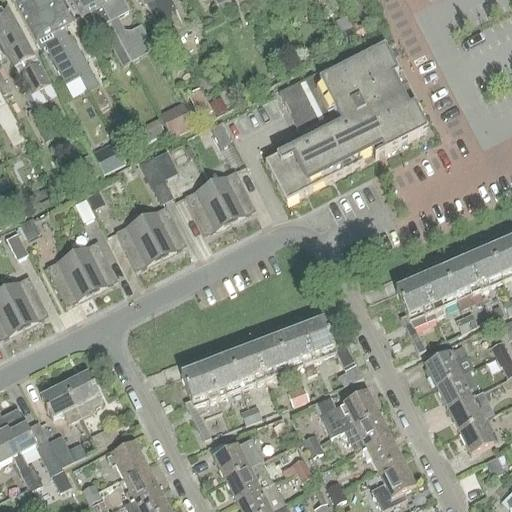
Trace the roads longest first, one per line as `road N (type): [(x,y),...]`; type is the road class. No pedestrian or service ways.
road 1 (residential): [(455,511),(322,243)]
road 2 (residential): [(101,333),(272,247),(322,243)]
road 3 (residential): [(193,511),(101,333)]
road 4 (residential): [(511,155),(485,136),(412,0)]
